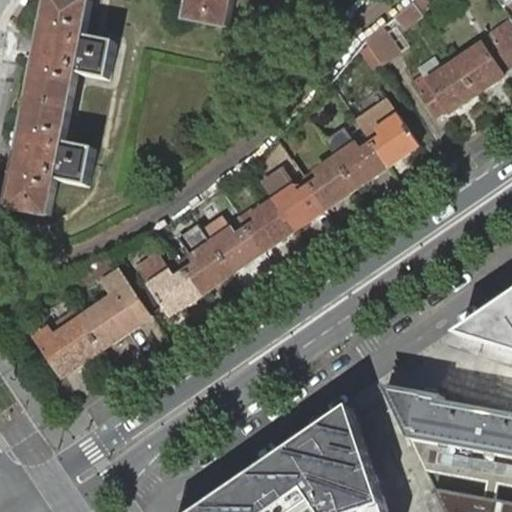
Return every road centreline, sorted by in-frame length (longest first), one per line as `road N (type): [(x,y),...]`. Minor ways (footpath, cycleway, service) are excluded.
road 1 (primary): [(511,165),(19,499)]
road 2 (primary): [(66,511),(511,205)]
